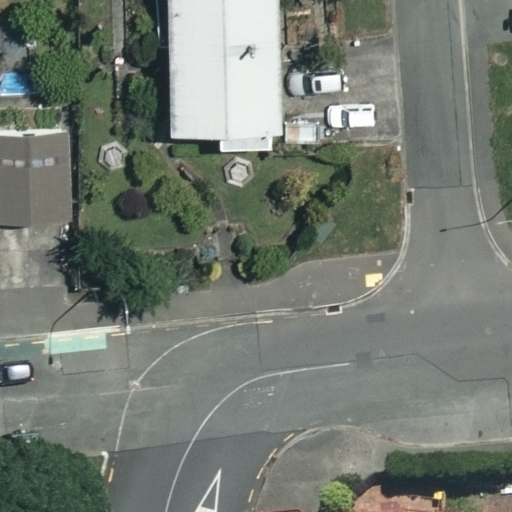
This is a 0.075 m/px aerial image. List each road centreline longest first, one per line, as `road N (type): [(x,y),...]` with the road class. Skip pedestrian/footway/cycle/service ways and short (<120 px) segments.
road 1 (residential): [(172,511),(186,455),(226,394),(303,369),(459,347)]
road 2 (residential): [(432,0),(459,347)]
